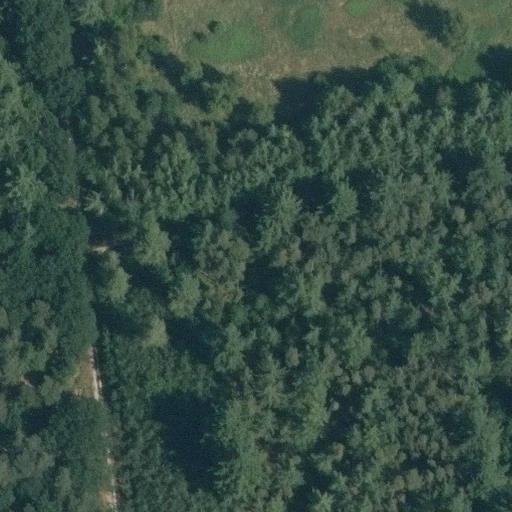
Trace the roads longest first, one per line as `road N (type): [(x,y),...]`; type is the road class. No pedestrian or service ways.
road 1 (track): [(511,171),(89,242)]
road 2 (track): [(89,242),(111,511)]
